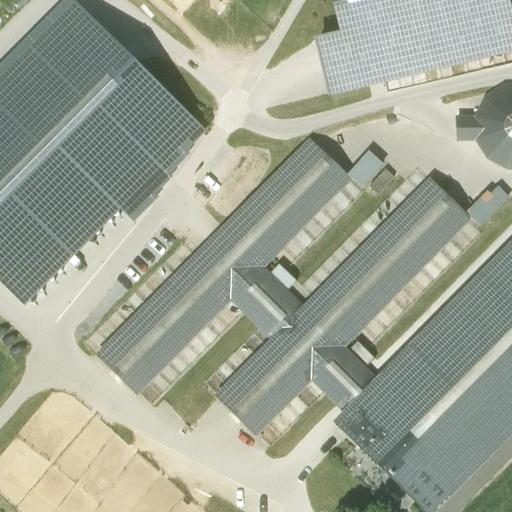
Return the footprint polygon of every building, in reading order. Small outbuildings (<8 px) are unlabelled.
[(317,40),(329,96),(511,54),(511,12),(509,0),(332,0),(341,34),(317,40)] [(192,128),(72,9),(0,81),(0,281),(20,301),(134,186),(157,164),(192,128)] [(479,145),(488,158),(501,166),(511,168),(511,82),(503,85),(491,92),(482,103),(476,114),(458,115),(458,138),(477,138),(479,145)] [(326,159),(310,143),(216,239),(98,359),(136,397),(231,300),(261,270),(348,181),(326,159)] [(172,179),(157,164),(134,186),(150,202),(172,179)] [(488,181),(463,214),(481,227),(505,193),(488,181)] [(469,221),(431,183),(304,312),(274,343),(217,401),(255,438),(311,381),(342,350),(469,221)] [(511,248),(378,385),(347,416),(337,426),(424,511),(436,511),(511,434),(511,248)] [(231,300),(274,343),(304,312),(261,270),(231,300)] [(378,385),(342,350),(311,381),(347,416),(378,385)]
